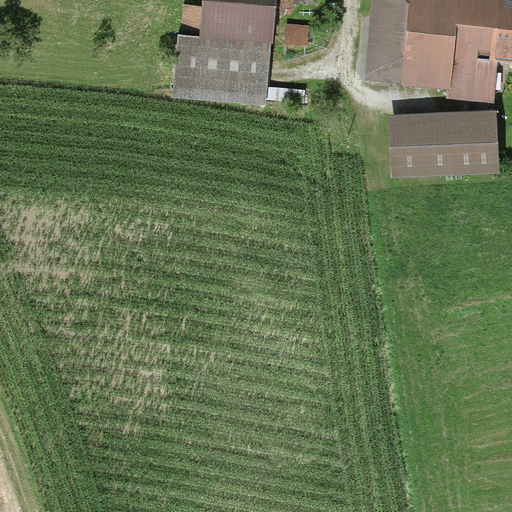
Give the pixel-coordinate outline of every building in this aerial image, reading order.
[(203,0),(203,9),(201,38),(268,44),(272,0),(203,0)] [(511,0),(372,0),(366,77),(450,84),(448,98),(492,101),(496,60),(511,61),(511,0)] [(201,38),(203,9),(182,7),(179,36),(201,38)] [(285,27),(285,45),(304,46),(305,28),(285,27)] [(179,36),(174,96),(263,104),(263,101),(264,89),(268,44),(201,38),(179,36)] [(264,89),(263,101),(299,104),(301,92),(264,89)] [(494,115),(389,120),(392,177),(496,172),(494,115)]
